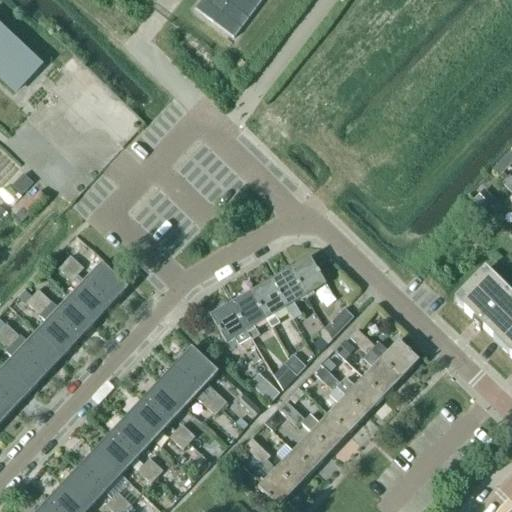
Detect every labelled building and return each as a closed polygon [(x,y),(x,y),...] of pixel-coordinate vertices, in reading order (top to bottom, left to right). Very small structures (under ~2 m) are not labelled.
[(201,0),(194,11),(233,40),(263,0),(201,0)] [(40,67),(0,29),(0,78),(15,93),(40,67)] [(505,174),(511,166),(511,156),(509,154),(497,167),(505,174)] [(510,195),(511,193),(511,181),(509,178),(501,185),(510,195)] [(483,207),(481,209),(480,209),(490,219),(491,219),(493,216),(501,208),(491,198),(483,207)] [(64,266),(77,278),(83,272),(70,259),(64,266)] [(290,271),(306,299),(325,287),(309,260),(290,271)] [(72,284),(77,278),(64,266),(58,272),(72,284)] [(84,285),(110,309),(126,291),(101,268),(84,285)] [(294,306),(306,299),(290,271),(271,282),(287,310),(286,311),(292,322),(300,317),(294,306)] [(500,350),(511,337),(511,299),(484,272),(453,304),(473,323),(471,325),(479,333),(481,332),(500,350)] [(275,317),(286,311),(287,310),(271,282),(251,294),(266,322),(271,331),(280,326),(275,317)] [(94,326),(110,309),(84,285),(68,302),(94,326)] [(24,292),(17,299),(26,307),(26,306),(31,301),(32,300),(28,296),(24,292)] [(94,326),(68,302),(58,313),(51,306),(38,293),(32,300),(78,343),(94,326)] [(254,329),(266,322),(251,294),(230,306),(249,341),(250,340),(251,342),(259,337),(254,329)] [(62,360),(78,343),(32,300),(31,301),(26,306),(39,318),(47,325),(36,336),(62,360)] [(229,353),(249,341),(230,306),(209,319),(229,353)] [(325,331),(333,340),(352,320),(343,311),(324,331),(325,331)] [(62,360),(36,336),(26,347),(6,327),(0,333),(0,334),(46,377),(62,360)] [(327,347),(333,340),(325,331),(324,331),(318,338),(327,347)] [(359,349),(367,342),(356,332),(349,340),(359,349)] [(30,394),(46,377),(0,334),(0,345),(6,351),(3,354),(12,362),(4,370),(30,394)] [(511,337),(500,350),(511,361),(511,337)] [(344,361),(354,350),(345,342),(335,352),(344,361)] [(375,350),(374,349),(367,342),(359,349),(366,357),(363,361),(372,370),(363,380),(383,399),(401,381),(371,354),(375,350)] [(371,354),(401,381),(418,363),(397,344),(388,354),(378,345),(374,349),(375,350),(371,354)] [(174,369),(220,412),(226,406),(213,393),(206,386),(216,375),(191,351),(174,369)] [(290,373),(299,364),(292,358),(283,367),(290,373)] [(332,364),(328,361),(321,368),(321,369),(328,376),(336,368),(332,364)] [(299,364),(290,373),(296,379),(305,370),(299,364)] [(214,418),(220,412),(174,369),(158,386),(184,410),(194,399),(201,406),(214,418)] [(323,386),(331,378),(321,369),(314,377),(323,386)] [(0,398),(14,411),(30,394),(4,370),(0,374),(0,398)] [(270,406),(278,396),(258,377),(249,386),(270,406)] [(340,386),(339,386),(331,378),(323,386),(331,394),(328,397),(338,406),(328,416),(348,436),(365,418),(336,390),(340,386)] [(383,399),(363,380),(354,389),(345,380),(339,386),(340,386),(336,390),(365,418),(383,399)] [(168,427),(184,410),(158,386),(142,403),(168,427)] [(294,406),(304,396),(298,391),(289,401),(294,406)] [(251,425),(260,415),(255,410),(256,409),(244,397),(237,404),(250,416),(246,420),(251,425)] [(0,425),(14,411),(0,398),(0,425)] [(152,444),(168,427),(142,403),(126,420),(152,444)] [(288,422),(296,414),(287,405),(279,413),(288,422)] [(301,427),(305,422),(296,414),(288,422),(297,431),(301,427)] [(330,455),(348,436),(328,416),(319,426),(310,417),(305,422),(301,427),(310,435),(330,455)] [(277,424),(271,418),(263,426),(271,434),(279,426),(277,424)] [(136,461),(152,444),(126,420),(110,437),(136,461)] [(245,425),(240,420),(235,425),(243,432),(247,427),(245,425)] [(175,434),(188,446),(194,440),(181,427),(175,434)] [(182,452),(188,446),(175,434),(169,440),(182,452)] [(313,473),(330,455),(310,435),(292,454),(313,473)] [(120,478),(136,461),(110,437),(94,454),(120,478)] [(253,458),(261,450),(252,442),(244,450),(253,458)] [(313,473),(292,454),(285,446),(276,455),(283,463),(275,471),(275,472),(295,492),(313,473)] [(275,472),(275,471),(267,463),(270,459),(261,450),(253,458),(261,466),(258,469),(268,479),(257,490),(278,510),(295,492),(275,472)] [(104,495),(120,478),(94,454),(78,471),(104,495)] [(232,474),(241,464),(233,456),(223,466),(232,474)] [(143,468),(156,480),(162,474),(149,462),(143,468)] [(150,486),(156,480),(143,468),(137,474),(150,486)] [(87,511),(104,495),(78,471),(62,488),(87,511)] [(53,511),(87,511),(62,488),(46,505),(53,511)] [(111,502),(121,511),(126,511),(130,508),(117,496),(111,502)] [(109,511),(121,511),(111,502),(105,508),(109,511)]
